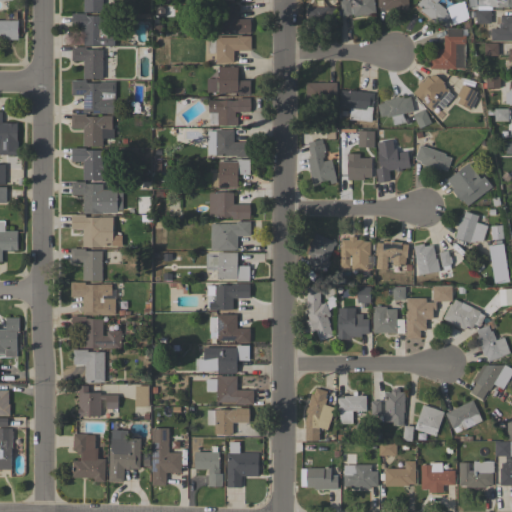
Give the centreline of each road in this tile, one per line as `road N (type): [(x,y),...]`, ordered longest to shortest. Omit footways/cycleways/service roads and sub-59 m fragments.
road 1 (residential): [(281,511),(284,0)]
road 2 (residential): [(42,511),(41,0)]
road 3 (residential): [(284,366),(449,364)]
road 4 (residential): [(284,214),(422,213)]
